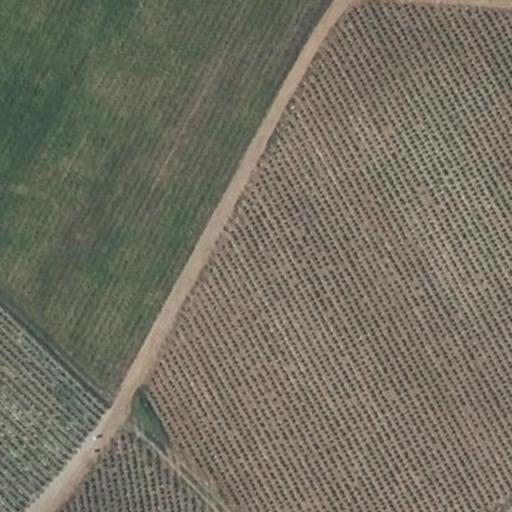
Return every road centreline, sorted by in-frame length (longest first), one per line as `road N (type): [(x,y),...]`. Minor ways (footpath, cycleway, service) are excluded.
road 1 (track): [(35,511),(121,410),(278,104),(341,0)]
road 2 (track): [(0,290),(226,511)]
